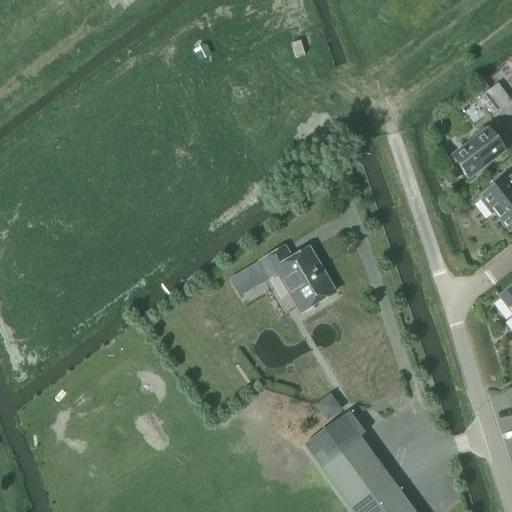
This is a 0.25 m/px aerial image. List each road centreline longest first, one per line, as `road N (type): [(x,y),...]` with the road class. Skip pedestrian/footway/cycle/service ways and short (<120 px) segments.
road 1 (unclassified): [(449,302),(383,105),(390,87),(510,0)]
road 2 (unclassified): [(511,507),(449,302)]
